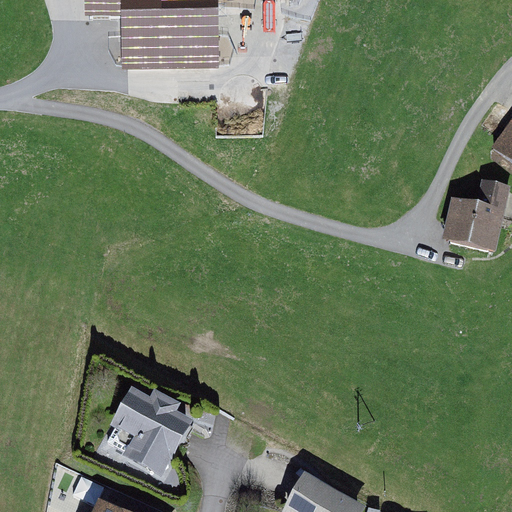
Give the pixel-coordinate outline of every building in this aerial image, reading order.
[(217,0),(83,0),(84,34),(119,33),(121,82),(220,79),(217,0)] [(511,133),(499,152),(511,161),(511,133)] [(482,209),(463,206),(456,242),(507,252),(511,226),(511,196),(486,191),(482,209)] [(194,424),(128,389),(100,441),(167,476),(194,424)] [(356,511),(303,489),(293,511),(356,511)] [(126,511),(100,500),(93,511),(126,511)]
